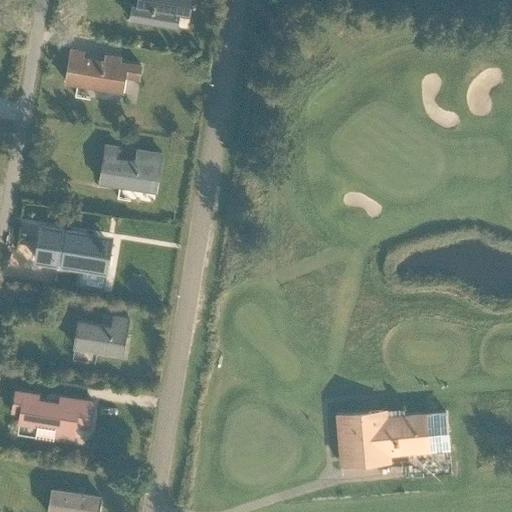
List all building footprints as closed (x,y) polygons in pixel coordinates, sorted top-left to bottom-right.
[(138,0),(137,6),(132,6),(130,20),(153,23),(155,10),(189,16),(191,0),(138,0)] [(71,50),(70,56),(66,82),(122,92),(125,76),(139,78),(141,67),(120,63),(120,58),(105,55),(104,62),(83,58),(84,52),(71,50)] [(106,144),(104,157),(100,183),(145,190),(148,174),(158,176),(162,153),(138,149),(136,162),(116,159),(118,146),(106,144)] [(40,240),(36,260),(37,261),(38,257),(57,261),(57,264),(81,267),(99,270),(104,237),(45,227),(43,241),(40,240)] [(114,316),(112,327),(78,321),(74,347),(122,355),(129,318),(114,316)] [(14,390),(11,413),(19,414),(17,424),(36,427),(37,423),(55,426),(54,436),(74,439),(76,427),(78,412),(93,415),(95,400),(59,395),(58,401),(39,398),(39,393),(14,390)] [(386,417),(386,410),(338,414),(342,464),(408,458),(408,452),(450,448),(447,412),(386,417)] [(98,511),(101,496),(52,489),(48,511),(98,511)]
